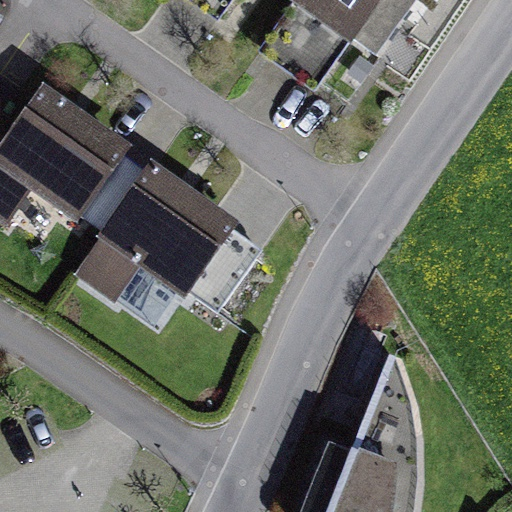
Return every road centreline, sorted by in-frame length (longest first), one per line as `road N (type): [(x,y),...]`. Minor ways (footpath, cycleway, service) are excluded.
road 1 (residential): [(365,226),(41,0)]
road 2 (unclassified): [(242,488),(365,226)]
road 3 (residential): [(0,334),(242,488)]
road 4 (unclassified): [(365,226),(511,15)]
